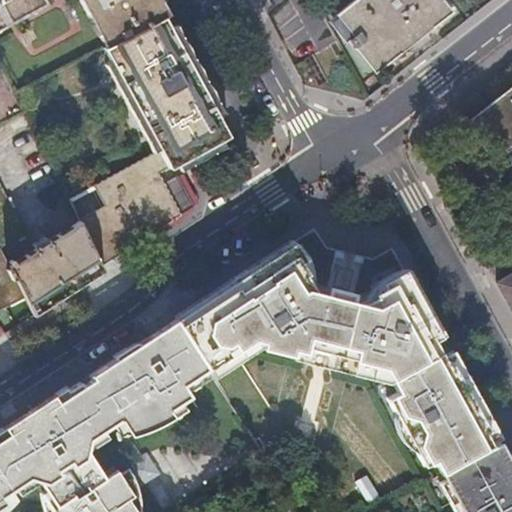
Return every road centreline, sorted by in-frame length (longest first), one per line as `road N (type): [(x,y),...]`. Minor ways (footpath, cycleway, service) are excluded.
road 1 (residential): [(322,156),(166,264),(121,313),(0,393)]
road 2 (residential): [(368,127),(511,387)]
road 3 (residential): [(511,13),(368,127)]
road 4 (residential): [(234,0),(322,156)]
